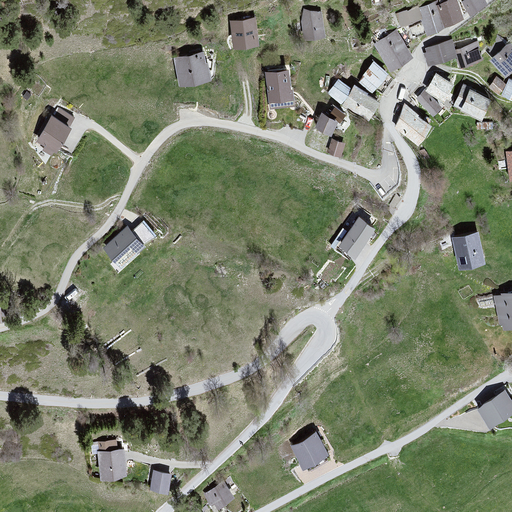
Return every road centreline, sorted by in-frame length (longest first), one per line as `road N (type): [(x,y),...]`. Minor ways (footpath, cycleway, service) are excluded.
road 1 (residential): [(0,328),(39,313),(59,294),(71,264),(109,223),(170,129),(232,125),(373,174),(386,168),(391,130)]
road 2 (residential): [(321,318),(304,317),(251,368),(194,389),(99,404),(0,395)]
road 3 (residential): [(260,511),(423,429),(511,370)]
road 4 (residential): [(166,511),(266,413),(326,334),(321,318)]
road 5 (unclassified): [(321,318),(408,205),(412,164),(391,130)]
